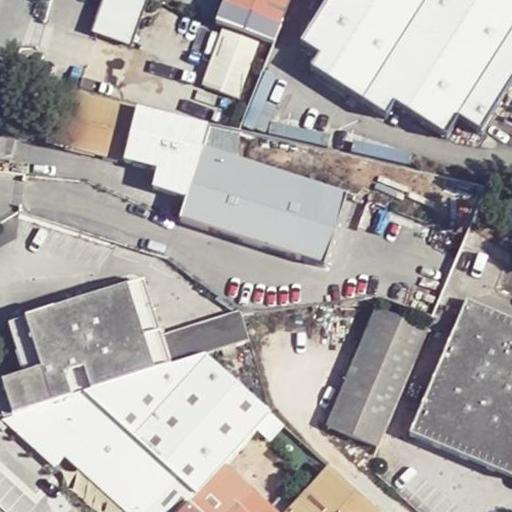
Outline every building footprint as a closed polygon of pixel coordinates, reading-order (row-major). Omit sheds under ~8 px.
[(100,0),(88,35),(127,49),(143,3),(135,0),(100,0)] [(270,43),(288,0),(221,0),(220,2),(239,13),(232,28),(270,43)] [(511,0),(325,0),(303,35),(321,50),(314,61),(388,106),(395,93),(448,125),(459,106),(483,121),(511,72),(511,0)] [(239,13),(220,2),(212,20),(232,28),(239,13)] [(256,46),(220,32),(197,90),(233,104),(256,46)] [(115,167),(128,111),(55,93),(43,146),(115,167)] [(194,152),(202,128),(128,111),(115,167),(144,176),(142,195),(176,204),(194,152)] [(194,152),(181,192),(176,204),(171,219),(249,245),(314,268),(336,205),(338,200),(219,160),(194,152)] [(194,356),(244,343),(233,311),(148,334),(133,278),(0,314),(0,333),(9,369),(0,371),(0,411),(77,392),(194,356)] [(511,314),(469,295),(404,440),(511,482),(511,314)] [(324,425),(369,447),(421,333),(378,313),(324,425)] [(164,481),(182,494),(211,465),(226,449),(257,414),(194,356),(77,392),(164,481)] [(56,448),(122,511),(134,511),(164,481),(77,392),(0,411),(0,416),(44,459),(56,448)] [(240,464),(226,449),(211,465),(226,480),(240,464)] [(182,494),(178,499),(191,511),(195,511),(226,480),(211,465),(182,494)] [(359,511),(316,468),(282,504),(269,492),(256,505),(262,511),(359,511)]
